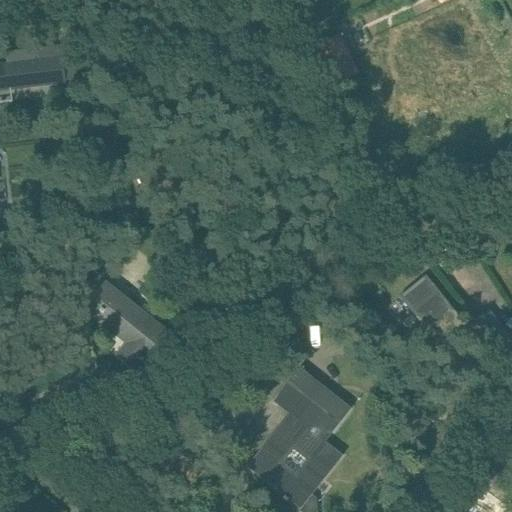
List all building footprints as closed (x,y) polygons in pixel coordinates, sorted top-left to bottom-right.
[(340,35),(313,48),(332,86),(358,73),(340,35)] [(39,58),(7,63),(11,90),(66,83),(63,57),(39,60),(39,58)] [(484,216),(465,229),(477,246),(496,232),(484,216)] [(163,272),(173,281),(181,271),(171,262),(163,272)] [(465,322),(426,276),(400,298),(438,344),(465,322)] [(106,283),(98,293),(86,308),(129,343),(119,355),(136,369),(142,361),(162,377),(177,358),(165,348),(173,337),(106,283)] [(511,336),(495,349),(511,369),(511,336)] [(343,456),(325,441),(352,408),(301,368),(274,402),(290,414),(248,466),(285,496),(284,498),(288,501),(289,499),(301,509),(343,456)]
